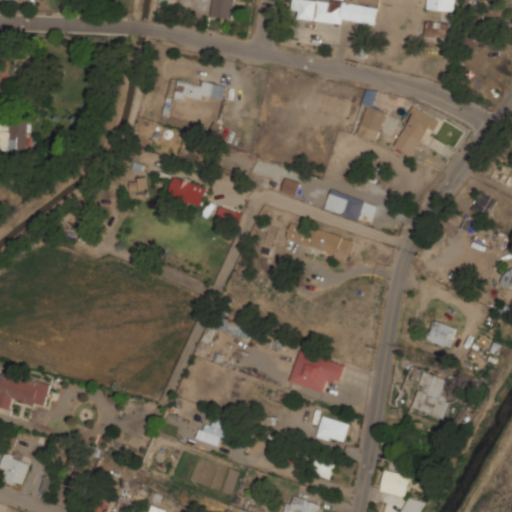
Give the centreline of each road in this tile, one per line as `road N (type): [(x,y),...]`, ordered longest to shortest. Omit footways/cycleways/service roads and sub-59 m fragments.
road 1 (residential): [(494,126),(422,89),(255,48),(147,26),(0,20)]
road 2 (residential): [(511,102),(424,220),(398,276),(360,511)]
